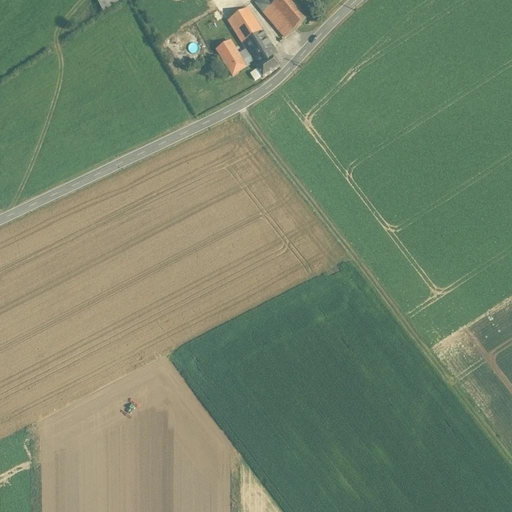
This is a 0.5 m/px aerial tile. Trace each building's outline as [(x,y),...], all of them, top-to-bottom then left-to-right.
[(96,0),(103,13),(123,0),(96,0)] [(291,0),(258,0),(254,3),(284,38),(307,19),(291,0)] [(272,49),(247,9),(228,21),(247,51),(253,61),(269,51),(272,49)] [(239,57),(230,42),(216,50),(232,77),(246,68),(239,57)] [(247,51),(239,57),(246,68),(254,63),(253,61),(247,51)] [(269,51),(253,61),(254,63),(257,67),(256,68),(263,78),(280,67),(269,51)]
